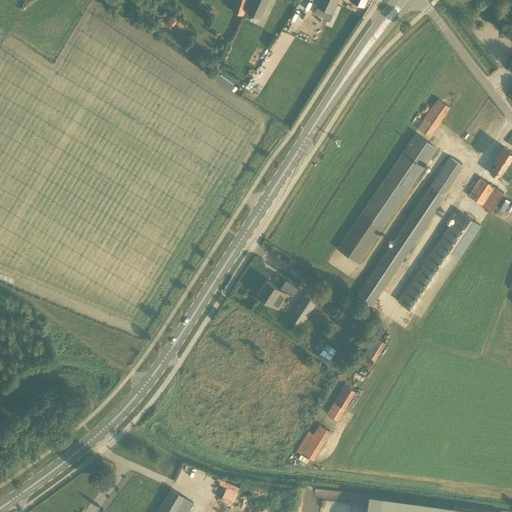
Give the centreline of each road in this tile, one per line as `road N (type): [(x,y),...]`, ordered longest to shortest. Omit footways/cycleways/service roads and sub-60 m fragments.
road 1 (primary): [(0,508),(103,430),(145,385),(339,86)]
road 2 (residential): [(511,118),(419,0)]
